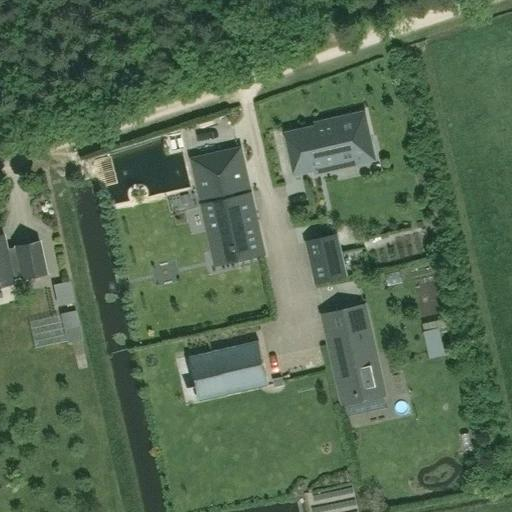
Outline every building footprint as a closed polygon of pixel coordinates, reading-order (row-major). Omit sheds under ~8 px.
[(373,154),(364,114),(315,125),(316,128),(288,134),(297,173),(316,168),(316,167),(373,154)] [(203,199),(248,188),(239,151),(194,161),(203,199)] [(249,194),(204,204),(214,250),(234,246),(238,260),(263,254),(255,222),(253,212),(249,194)] [(0,286),(13,283),(13,280),(20,278),(21,279),(45,274),(39,242),(14,247),(15,251),(7,253),(3,235),(0,235),(0,286)] [(317,281),(344,275),(335,236),(308,242),(317,281)] [(325,317),(329,338),(343,398),(359,395),(366,393),(382,390),(363,306),(324,315),(325,317)] [(196,402),(269,385),(259,341),(186,357),(196,402)]
